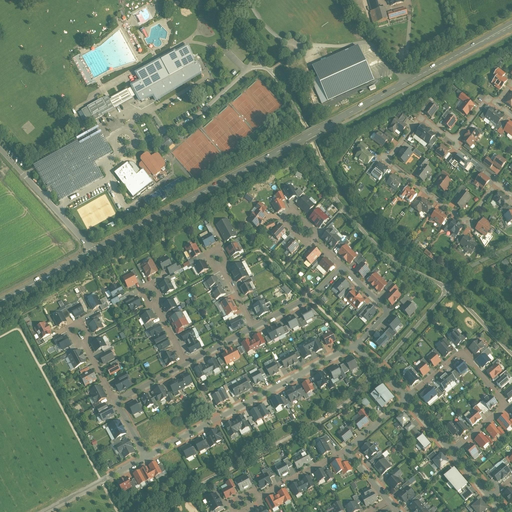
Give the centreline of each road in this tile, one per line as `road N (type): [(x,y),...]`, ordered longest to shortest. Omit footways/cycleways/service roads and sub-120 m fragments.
road 1 (secondary): [(91,252),(511,25)]
road 2 (residential): [(511,194),(496,182),(461,217),(389,159),(416,120),(453,139),(483,100),(497,100)]
road 3 (residential): [(354,346),(145,458)]
road 4 (residential): [(450,451),(506,402),(460,350),(406,397)]
road 5 (residential): [(91,252),(0,147)]
